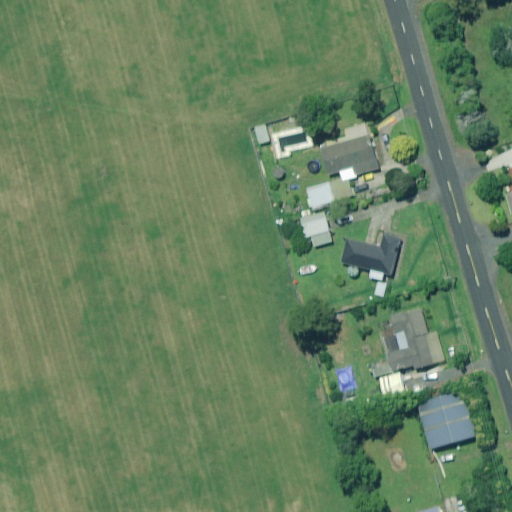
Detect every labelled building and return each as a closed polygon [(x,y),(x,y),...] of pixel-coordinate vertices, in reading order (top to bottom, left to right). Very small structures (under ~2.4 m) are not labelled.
[(273,141),(269,125),(259,127),(263,144),(273,141)] [(384,170),(374,135),(325,149),(333,175),(344,172),(347,181),(384,170)] [(290,176),(290,173),(290,171),(289,168),(287,167),(285,165),(283,165),(280,165),(278,166),(276,168),(275,170),(275,172),(275,175),(276,177),(278,179),(280,180),(282,181),(285,180),(287,179),(289,178),(290,176)] [(347,184),(346,181),(333,184),(338,201),(357,196),(353,182),(347,184)] [(333,184),(333,182),(310,189),(315,207),(338,201),(333,184)] [(336,242),(328,212),(304,219),(310,244),(317,242),(318,247),(336,242)] [(395,276),(401,255),(406,256),(409,245),(404,243),(406,238),(390,234),(386,248),(352,238),(346,262),(348,263),(346,268),(351,270),(350,274),(359,277),(362,267),(377,271),(376,278),(382,279),(384,273),(395,276)] [(313,288),(308,274),(299,277),(304,291),(313,288)] [(391,281),(383,279),(378,294),(387,296),(391,281)] [(431,334),(424,308),(396,316),(401,334),(388,338),(397,371),(418,366),(419,369),(449,361),(440,331),(431,334)] [(409,393),(403,372),(383,378),(390,399),(409,393)] [(482,436),(469,390),(422,404),(435,449),(482,436)]
